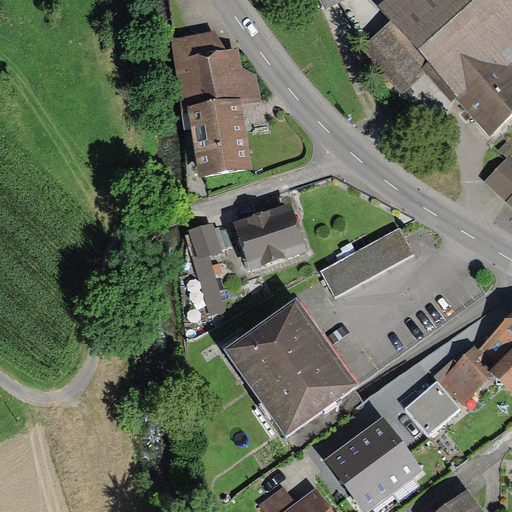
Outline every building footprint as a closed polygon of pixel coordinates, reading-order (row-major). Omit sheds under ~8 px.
[(315,0),(321,10),(339,0),(315,0)] [(455,95),(490,136),(511,117),(511,0),(383,0),(377,6),(392,21),(362,48),(401,93),(426,71),(450,99),(455,95)] [(217,34),(173,40),(189,106),(200,177),(252,169),(242,103),(261,101),(257,75),(242,67),(240,50),(226,51),(217,34)] [(483,183),(511,207),(511,158),(507,154),(483,183)] [(228,217),(251,269),(299,249),(298,212),(272,213),(253,222),(247,209),(228,217)] [(227,311),(209,256),(222,252),(212,222),(188,230),(196,254),(191,256),(210,316),(227,311)] [(397,227),(321,271),(336,297),(412,253),(397,227)] [(284,435),(358,383),(299,298),(224,350),(284,435)] [(453,359),(435,376),(462,405),(492,374),(511,393),(511,391),(511,315),(479,349),(475,345),(457,364),(453,359)] [(424,393),(406,408),(429,435),(460,409),(437,382),(424,393)] [(367,511),(422,471),(382,419),(327,461),(365,511),(367,511)] [(333,511),(316,489),(305,497),(298,502),(285,485),(258,506),(263,511),(333,511)] [(438,511),(482,511),(467,491),(438,511)]
